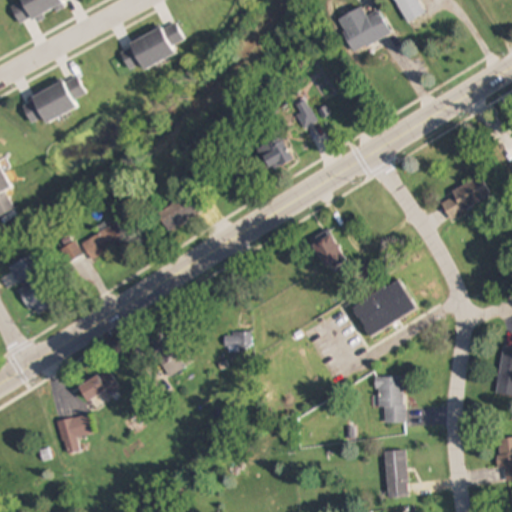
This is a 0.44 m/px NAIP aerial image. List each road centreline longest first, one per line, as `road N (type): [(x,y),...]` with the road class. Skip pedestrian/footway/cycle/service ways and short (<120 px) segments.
road 1 (secondary): [(0,387),(511,74)]
road 2 (residential): [(467,511),(445,258),(376,160)]
road 3 (residential): [(0,78),(144,0)]
